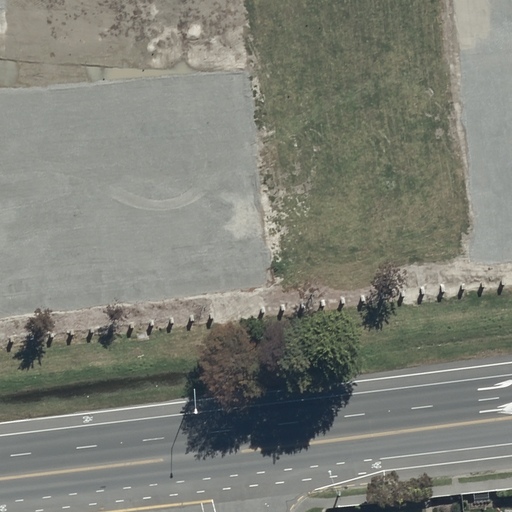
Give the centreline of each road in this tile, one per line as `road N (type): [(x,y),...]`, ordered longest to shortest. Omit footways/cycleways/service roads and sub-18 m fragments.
road 1 (secondary): [(186,456),(511,415)]
road 2 (secondary): [(186,456),(0,478)]
